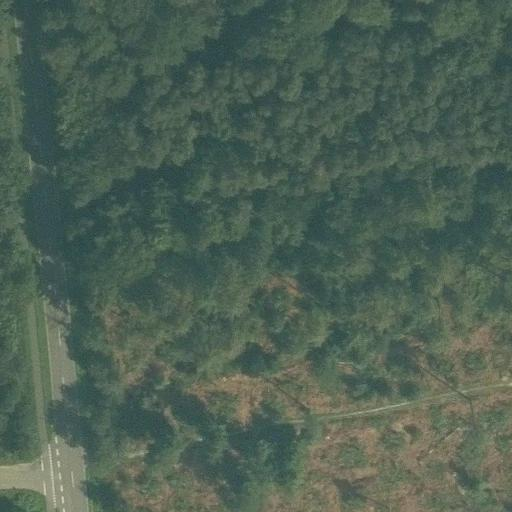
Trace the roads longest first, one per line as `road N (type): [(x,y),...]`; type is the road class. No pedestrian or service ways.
road 1 (tertiary): [(24,0),(71,471)]
road 2 (track): [(71,471),(97,458),(511,373)]
